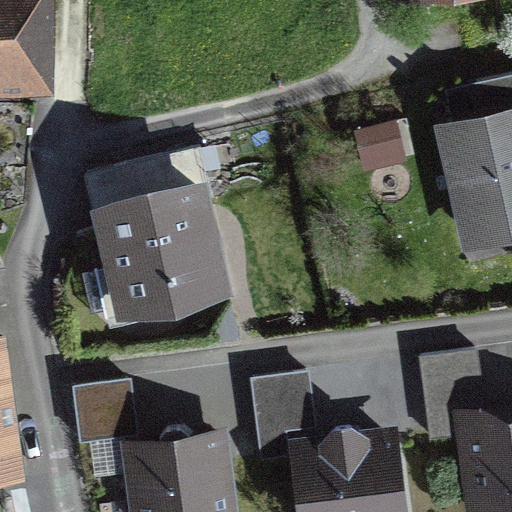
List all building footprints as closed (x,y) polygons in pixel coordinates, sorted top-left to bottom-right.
[(0,0),(0,77),(34,78),(33,0),(0,0)] [(448,98),(454,126),(448,127),(469,219),(506,211),(509,223),(511,222),(511,111),(504,74),(476,80),(478,91),(448,98)] [(406,105),(352,115),(359,152),(412,143),(406,105)] [(219,282),(196,184),(103,205),(126,303),(219,282)] [(430,434),(457,431),(454,404),(482,401),(475,346),(420,353),(430,434)] [(285,426),(313,422),(306,368),(252,374),(262,454),(288,450),(285,426)] [(128,375),(73,383),(80,437),(135,429),(128,375)] [(511,511),(511,411),(467,417),(479,511),(511,511)] [(141,511),(227,511),(218,434),(190,438),(189,431),(179,424),(167,425),(159,435),(160,441),(133,445),(141,511)] [(399,511),(389,434),(362,438),(361,433),(349,424),(335,426),(326,438),(327,442),(300,446),(308,511),(399,511)]
